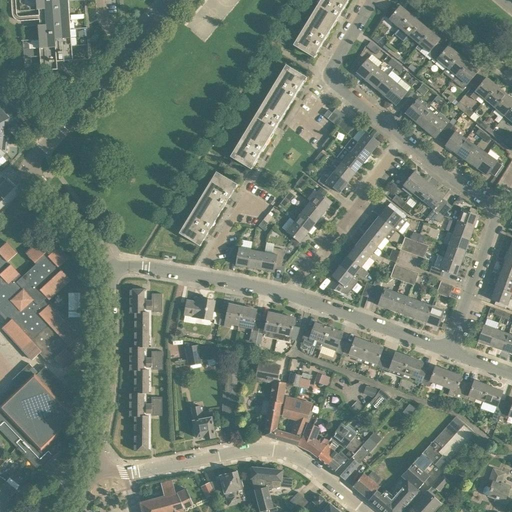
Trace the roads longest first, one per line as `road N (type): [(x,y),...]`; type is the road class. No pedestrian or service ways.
road 1 (residential): [(366,511),(274,449),(242,447),(124,473)]
road 2 (residential): [(448,349),(486,206),(400,142)]
road 3 (residential): [(94,466),(107,357),(104,270)]
road 4 (residential): [(283,293),(354,213),(400,142)]
road 5 (residential): [(400,142),(323,74),(363,0)]
road 6 (residential): [(283,293),(198,272),(104,270)]
road 7 (residential): [(448,349),(283,293)]
road 8 (residential): [(27,168),(126,45)]
road 9 (residential): [(104,270),(79,220),(27,168)]
